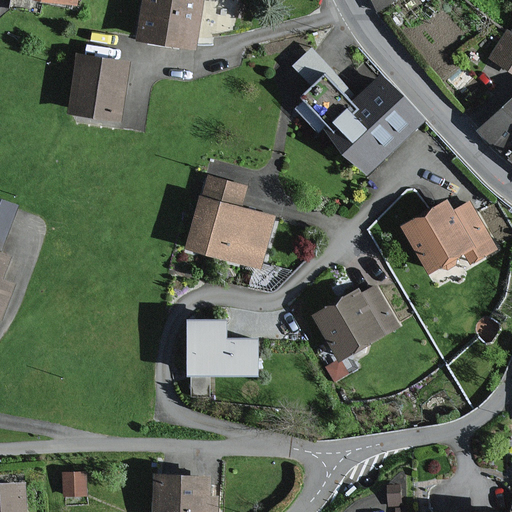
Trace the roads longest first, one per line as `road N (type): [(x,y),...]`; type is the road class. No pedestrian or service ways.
road 1 (residential): [(414,166),(277,300),(210,297),(172,330),(163,371),(171,403),(262,447)]
road 2 (residential): [(262,447),(0,449)]
road 3 (tertiary): [(351,0),(386,51),(511,186)]
road 4 (residential): [(511,377),(485,413),(458,428),(332,450)]
